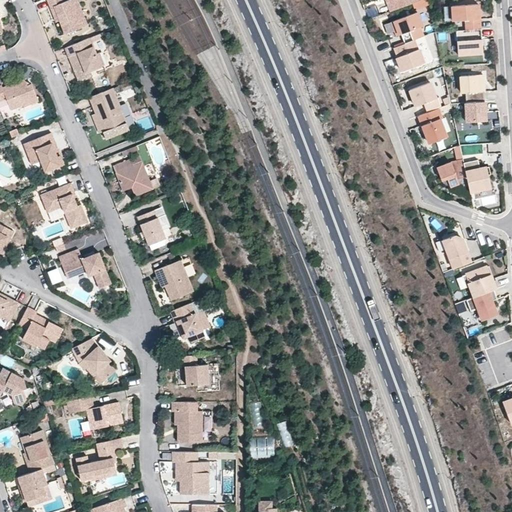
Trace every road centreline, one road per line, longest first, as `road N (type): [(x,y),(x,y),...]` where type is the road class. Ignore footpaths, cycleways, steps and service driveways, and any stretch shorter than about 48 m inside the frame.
road 1 (primary): [(439,511),(398,384),(247,0)]
road 2 (residential): [(351,0),(427,197),(511,225)]
road 3 (residential): [(137,329),(144,311),(139,290),(43,51)]
road 4 (residential): [(163,511),(151,467),(149,361),(137,329)]
road 5 (residential): [(137,329),(113,328),(28,277)]
